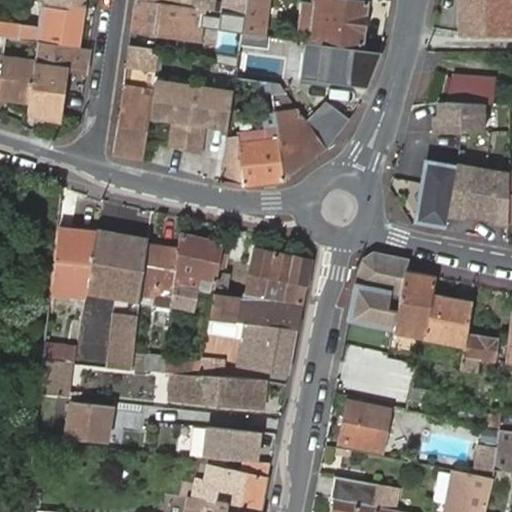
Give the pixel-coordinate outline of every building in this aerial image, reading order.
[(85,0),(29,0),(29,1),(43,2),(84,8),(85,0)] [(139,0),(136,0),(132,31),(185,41),(189,21),(200,23),(201,17),(205,18),(206,11),(139,0)] [(216,12),(217,0),(139,0),(206,11),(216,12)] [(244,17),(246,0),(224,0),(223,13),(230,14),(238,16),(244,17)] [(242,30),(262,33),(267,0),(246,0),(244,17),(242,30)] [(308,39),(360,47),(367,3),(348,0),(313,0),(313,4),(300,2),(295,29),(309,31),(308,39)] [(511,0),(458,0),(458,35),(510,35),(510,31),(511,30),(511,0)] [(79,47),(84,8),(43,2),(39,27),(21,24),(18,38),(41,41),(79,47)] [(234,49),(238,16),(230,14),(227,31),(221,30),(219,47),(234,49)] [(21,24),(0,21),(0,35),(18,38),(21,24)] [(67,70),(85,73),(88,50),(79,49),(79,47),(41,41),(38,60),(32,102),(31,113),(60,117),(67,70)] [(374,78),(381,56),(304,43),(299,76),(315,80),(369,89),(374,78)] [(265,48),(239,44),(236,67),(235,77),(259,81),(265,48)] [(130,45),(126,66),(155,70),(158,50),(130,45)] [(219,47),(216,63),(232,65),(234,49),(219,47)] [(0,97),(32,102),(38,60),(0,54),(0,97)] [(493,75),(453,74),(446,101),(456,100),(483,102),(493,102),(493,75)] [(233,93),(153,82),(151,99),(149,114),(161,116),(166,111),(171,117),(168,144),(199,149),(203,123),(210,116),(215,124),(227,126),(233,93)] [(114,155),(142,160),(149,114),(151,99),(141,97),(142,90),(123,88),(114,155)] [(456,100),(446,101),(439,101),(438,118),(433,117),(432,132),(480,136),(483,102),(456,100)] [(285,179),(325,149),(294,107),(273,109),(276,127),(285,179)] [(240,185),(285,179),(276,127),(237,132),(237,136),(226,136),(219,180),(240,185)] [(508,175),(454,167),(454,170),(425,166),(416,222),(445,227),(446,218),(461,220),(462,217),(489,221),(488,224),(507,227),(507,221),(508,175)] [(96,228),(57,222),(56,227),(95,233),(96,228)] [(85,287),(95,233),(56,227),(50,287),(85,292),(85,287)] [(148,236),(96,228),(95,233),(147,241),(148,236)] [(221,239),(179,230),(177,246),(172,281),(212,288),(216,268),(221,239)] [(147,241),(95,233),(85,287),(138,296),(147,241)] [(177,246),(147,241),(138,296),(138,297),(140,298),(142,284),(154,286),(151,308),(150,312),(168,314),(172,281),(177,246)] [(295,327),(309,259),(253,247),(244,288),(236,296),(224,294),(229,272),(216,268),(212,288),(207,313),(244,321),(295,327)] [(360,259),(351,306),(360,309),(362,300),(386,304),(380,328),(393,331),(406,270),(408,260),(374,251),(360,259)] [(406,270),(393,331),(423,337),(432,295),(436,277),(406,270)] [(138,297),(136,306),(151,308),(154,286),(142,284),(140,298),(138,297)] [(85,292),(50,287),(49,297),(83,302),(84,297),(85,292)] [(138,296),(85,287),(85,292),(84,297),(136,306),(138,297),(138,296)] [(432,295),(423,337),(464,345),(465,336),(471,304),(432,295)] [(135,317),(106,314),(102,364),(127,366),(129,352),(135,317)] [(237,363),(286,372),(295,327),(244,321),(237,363)] [(495,340),(465,336),(464,345),(459,370),(478,375),(480,360),(492,363),(495,340)] [(67,396),(73,344),(43,341),(38,393),(67,396)] [(129,352),(127,366),(161,369),(162,357),(129,352)] [(198,359),(196,373),(204,373),(221,375),(222,362),(198,359)] [(204,373),(196,373),(193,400),(201,401),(204,373)] [(259,406),(261,378),(221,375),(204,373),(201,401),(259,406)] [(429,387),(413,384),(410,396),(427,400),(429,387)] [(65,438),(105,442),(110,403),(69,399),(65,438)] [(340,440),(378,450),(388,409),(349,400),(340,440)] [(493,431),(481,430),(479,442),(491,444),(493,431)] [(511,433),(494,431),(491,449),(489,465),(511,467),(511,433)] [(215,457),(268,462),(271,446),(257,444),(255,446),(214,443),(212,456),(215,457)] [(473,444),(468,475),(487,479),(488,470),(489,465),(491,449),(473,444)] [(214,468),(215,457),(212,456),(194,455),(194,466),(214,468)] [(229,509),(237,511),(258,511),(268,462),(215,457),(214,468),(211,499),(221,500),(221,497),(230,499),(229,509)] [(468,475),(447,470),(444,484),(437,482),(435,499),(441,500),(438,511),(482,511),(487,479),(468,475)] [(482,511),(506,511),(511,482),(511,481),(511,473),(488,470),(487,479),(482,511)] [(334,475),(329,497),(334,498),(397,511),(402,490),(334,475)] [(237,511),(229,509),(230,499),(221,497),(221,500),(211,499),(183,495),(181,511),(237,511)] [(402,511),(397,511),(334,498),(331,511),(402,511)]
